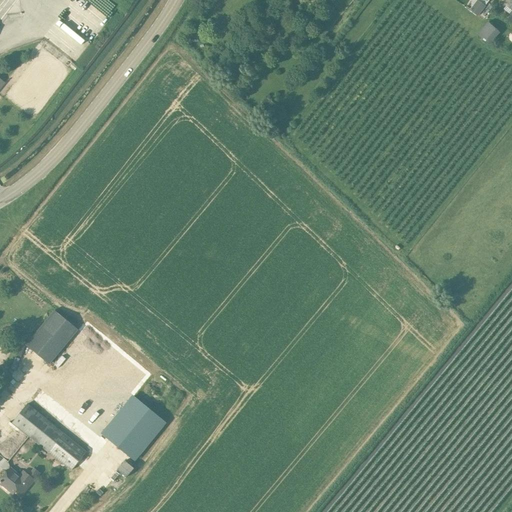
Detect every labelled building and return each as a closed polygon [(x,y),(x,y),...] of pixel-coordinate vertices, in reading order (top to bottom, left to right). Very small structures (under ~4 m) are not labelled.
[(75,51),(104,14),(86,0),(81,0),(78,3),(79,4),(70,16),(66,13),(51,32),(75,51)] [(474,0),(473,7),(471,9),(479,15),(489,0),(474,0)] [(488,46),(500,33),(488,22),(477,34),(488,46)] [(54,311),(25,345),(49,365),(78,330),(54,311)] [(133,381),(147,363),(88,318),(74,336),(133,381)] [(101,396),(116,378),(82,352),(68,369),(101,396)] [(133,396),(101,434),(133,460),(165,422),(133,396)] [(11,424),(49,454),(71,470),(86,452),(64,434),(27,404),(11,424)] [(10,468),(0,480),(0,483),(13,494),(15,492),(21,497),(34,480),(40,473),(34,468),(28,475),(23,471),(19,476),(10,468)]
